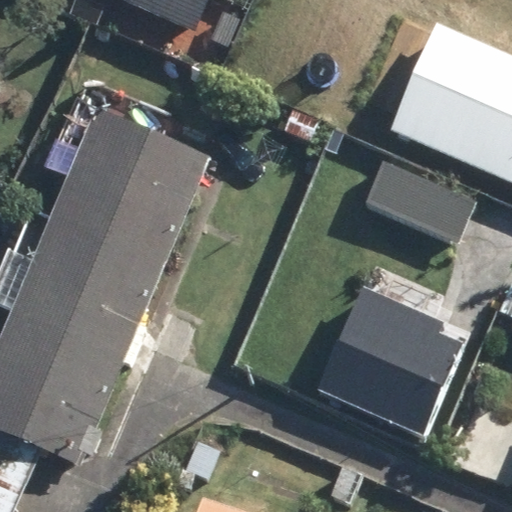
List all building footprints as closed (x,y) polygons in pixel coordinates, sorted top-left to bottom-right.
[(125,0),(204,35),(219,0),(125,0)] [(511,50),(446,22),(399,132),(511,180),(511,50)] [(221,154),(108,107),(55,233),(29,223),(0,291),(0,301),(23,311),(4,356),(0,354),(0,511),(20,511),(47,449),(90,467),(221,154)] [(485,197),(395,157),(375,204),(464,244),(485,197)] [(479,335),(372,288),(327,390),(433,437),(479,335)] [(250,511),(212,499),(207,511),(250,511)]
